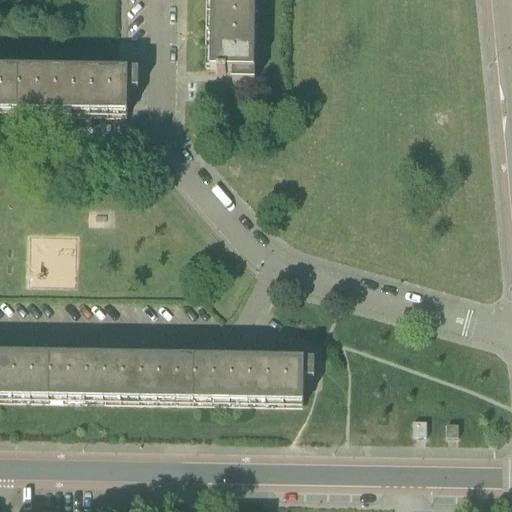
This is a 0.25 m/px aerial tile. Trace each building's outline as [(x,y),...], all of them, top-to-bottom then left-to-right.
[(232,84),(242,84),(255,84),(256,0),(211,0),(210,73),(218,73),(218,76),(226,76),(226,73),(233,73),(232,84)] [(139,93),(139,74),(127,74),(127,76),(0,73),(0,116),(128,119),(128,93),(139,93)] [(0,403),(304,408),(304,382),(314,383),(315,363),(303,363),(303,364),(0,359),(0,403)] [(413,441),(415,441),(427,441),(427,428),(413,428),(413,441)] [(447,442),(449,442),(458,442),(458,429),(447,429),(447,442)]
